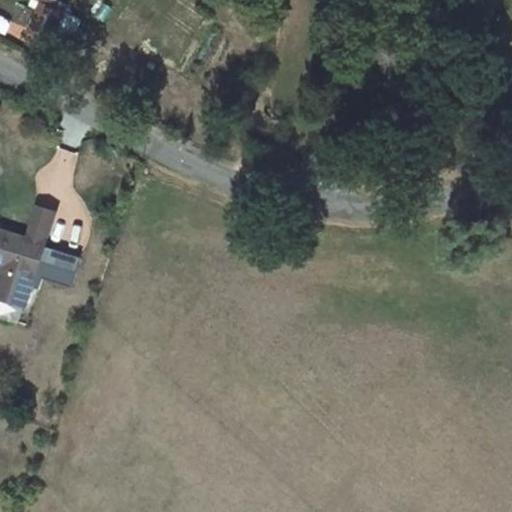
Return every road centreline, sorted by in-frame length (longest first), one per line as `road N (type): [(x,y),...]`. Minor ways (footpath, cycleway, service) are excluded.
road 1 (tertiary): [(294,202),(240,188),(121,135),(0,70)]
road 2 (unclassified): [(294,202),(399,146),(487,0)]
road 3 (tertiary): [(511,174),(372,212),(294,202)]
